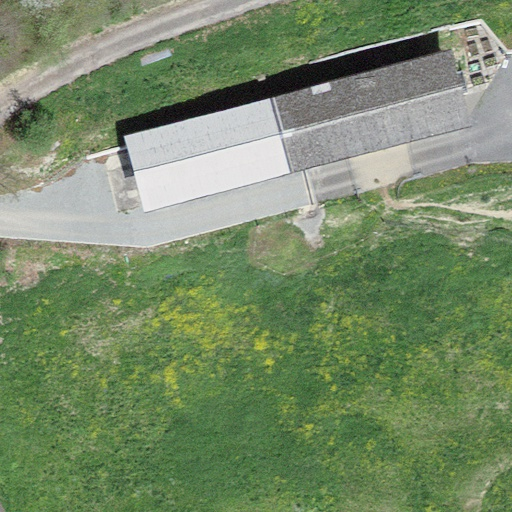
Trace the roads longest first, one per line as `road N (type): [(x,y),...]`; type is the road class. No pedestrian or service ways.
road 1 (track): [(0,216),(176,227),(494,151),(511,128)]
road 2 (track): [(0,114),(251,0)]
